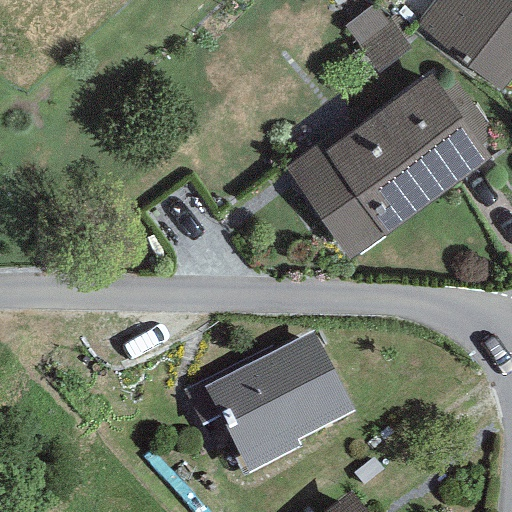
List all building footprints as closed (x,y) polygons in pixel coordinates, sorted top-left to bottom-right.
[(386,61),(416,39),(385,0),(377,0),(353,19),(386,61)] [(511,0),(445,0),(422,36),(511,94),(511,0)] [(444,69),(298,167),(360,259),(506,161),(444,69)] [(328,342),(226,398),(273,483),(375,427),(328,342)] [(380,511),(366,495),(346,511),(380,511)]
